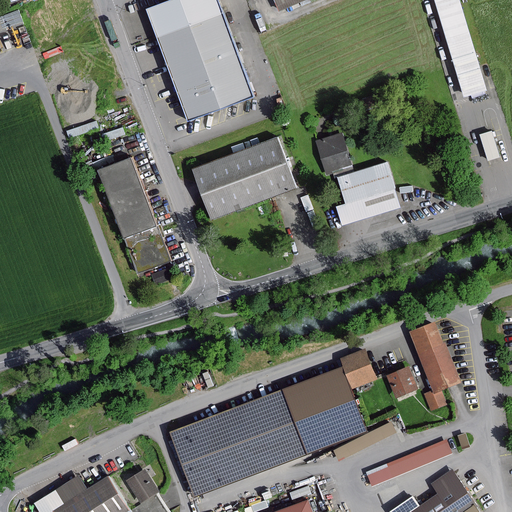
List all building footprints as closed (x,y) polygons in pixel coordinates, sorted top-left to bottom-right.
[(186,103),(192,119),(255,96),(220,0),(176,0),(152,9),(157,21),(168,53),(186,103)] [(486,90),(458,0),(435,0),(464,96),(486,90)] [(0,13),(0,28),(24,20),(19,7),(0,13)] [(499,157),(491,132),(481,135),(488,160),(499,157)] [(352,167),(343,135),(318,142),(328,174),(352,167)] [(277,139),(194,171),(213,219),(296,188),(277,139)] [(132,159),(100,171),(138,272),(170,260),(132,159)] [(402,209),(389,163),(341,178),(350,205),(340,208),(346,226),(402,209)] [(176,276),(173,267),(154,274),(157,283),(176,276)] [(413,331),(436,390),(441,389),(460,381),(437,322),(413,331)] [(367,350),(343,359),(346,367),(353,386),(377,377),(367,350)] [(370,430),(353,386),(346,367),(286,389),(309,452),(370,430)] [(418,387),(410,367),(390,375),(398,395),(418,387)] [(198,493),(309,452),(286,389),(174,430),(198,493)] [(432,409),(447,404),(441,389),(436,390),(426,394),(432,409)] [(452,452),(447,439),(368,472),(374,485),(452,452)] [(171,511),(158,492),(144,469),(127,480),(142,504),(133,509),(135,511),(171,511)] [(482,511),(453,470),(434,483),(440,492),(412,511),(482,511)] [(89,488),(81,476),(37,503),(43,511),(52,511),(55,510),(56,511),(135,511),(133,509),(111,476),(89,488)] [(314,511),(310,500),(276,511),(314,511)]
